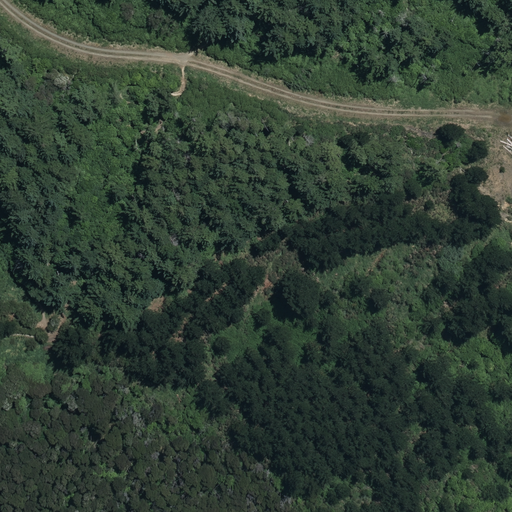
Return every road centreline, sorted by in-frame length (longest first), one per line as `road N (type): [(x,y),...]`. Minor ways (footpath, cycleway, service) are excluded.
road 1 (track): [(139,75),(75,72),(0,24)]
road 2 (track): [(0,215),(41,305),(0,305)]
